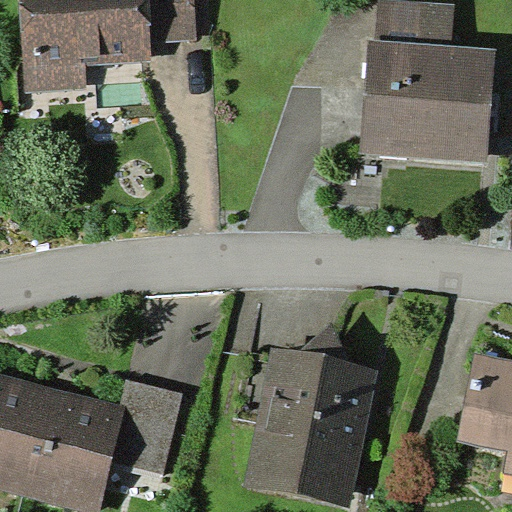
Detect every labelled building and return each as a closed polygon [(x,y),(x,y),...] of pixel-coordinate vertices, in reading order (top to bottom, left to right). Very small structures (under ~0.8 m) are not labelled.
[(134,0),(23,0),(27,67),(138,61),(134,0)] [(145,0),(148,43),(187,41),(184,0),(145,0)] [(445,53),(447,18),(375,13),(372,48),(445,53)] [(359,152),(481,161),(487,67),(366,58),(359,152)] [(340,501),(363,382),(244,358),(231,422),(261,428),(250,483),(340,501)] [(511,370),(472,363),(456,447),(511,457),(511,370)] [(115,416),(0,387),(0,493),(76,511),(92,511),(109,442),(164,455),(178,400),(122,386),(115,416)]
